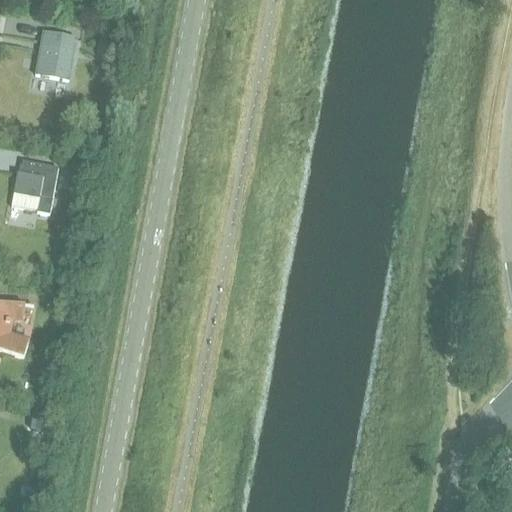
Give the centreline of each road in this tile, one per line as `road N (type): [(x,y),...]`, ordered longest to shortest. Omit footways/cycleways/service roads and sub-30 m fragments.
road 1 (tertiary): [(103,511),(196,0)]
road 2 (unclassified): [(449,511),(470,437),(511,416)]
